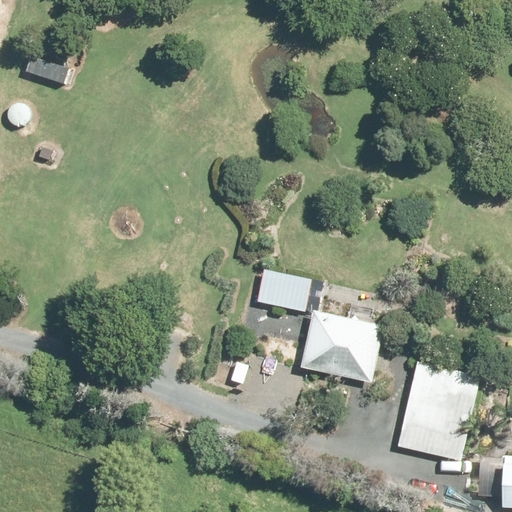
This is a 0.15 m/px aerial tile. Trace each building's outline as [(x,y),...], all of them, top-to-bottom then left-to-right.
[(20,95),(37,100),(42,82),(68,89),(73,70),(31,58),(20,95)] [(25,100),(23,100),(21,101),(18,101),(16,102),(14,104),(12,106),(10,108),(9,110),(8,113),(8,116),(8,118),(9,121),(10,123),(12,125),(14,127),(16,129),(18,130),(21,131),(23,131),(26,131),(29,130),(31,129),(33,127),(35,125),(37,123),(38,121),(38,118),(39,116),(38,113),(38,110),(37,108),(35,106),(33,104),(31,102),(29,101),(26,101),(25,100)] [(351,308),(349,320),(320,315),(325,280),(266,271),(260,306),(313,314),(305,369),(376,380),(385,325),(375,324),(377,312),(351,308)] [(480,374),(417,363),(403,449),(465,459),(480,374)] [(511,511),(511,454),(481,453),(480,486),(504,487),(503,511),(511,511)]
